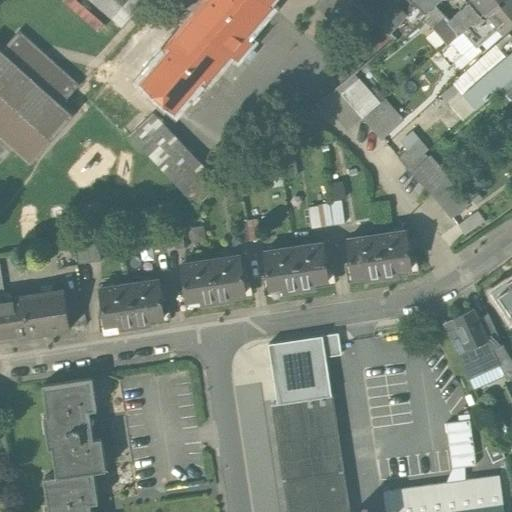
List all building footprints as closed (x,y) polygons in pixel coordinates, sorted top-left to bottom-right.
[(142,4),(136,0),(90,0),(121,27),(142,4)] [(203,0),(165,45),(167,47),(140,79),(175,109),(203,78),(205,80),(230,51),(237,57),(250,41),(244,35),(269,6),(267,3),(262,0),(203,0)] [(366,17),(347,0),(330,0),(320,12),(349,37),(366,17)] [(395,8),(386,0),(351,0),(351,1),(379,26),(395,8)] [(423,0),(422,2),(430,10),(441,0),(441,1),(442,0),(423,0)] [(476,0),(478,2),(474,6),(470,2),(456,14),(442,0),(441,1),(441,0),(430,10),(425,15),(425,16),(424,18),(447,43),(462,30),(496,0),(476,0)] [(511,0),(496,0),(462,30),(467,36),(464,38),(467,41),(492,19),(504,32),(511,25),(511,0)] [(19,34),(1,53),(0,52),(0,160),(13,146),(31,161),(72,116),(60,105),(78,86),(19,34)] [(511,37),(511,38),(509,34),(496,46),(506,58),(464,96),(451,107),(462,119),(496,90),(511,75),(511,37)] [(496,46),(453,84),(464,96),(506,58),(496,46)] [(511,75),(496,90),(506,102),(511,97),(511,75)] [(379,104),(357,79),(340,94),(362,119),(379,104)] [(379,104),(362,119),(380,140),(401,121),(383,100),(379,104)] [(220,183),(152,112),(129,135),(196,205),(220,183)] [(420,141),(398,160),(406,169),(427,150),(420,141)] [(429,158),(412,173),(429,192),(445,178),(429,158)] [(445,178),(429,192),(443,210),(460,196),(445,178)] [(336,202),(313,206),(317,227),(348,220),(343,196),(350,195),(347,180),(332,183),(336,202)] [(460,196),(443,210),(451,220),(468,206),(460,196)] [(476,211),(457,225),(464,235),(483,221),(476,211)] [(406,229),(346,238),(352,275),(366,273),(367,279),(398,275),(397,268),(412,266),(406,229)] [(323,242),(264,251),(270,288),(283,286),(284,292),(316,287),(315,281),(329,279),(323,242)] [(88,254),(78,255),(81,274),(91,273),(88,254)] [(240,255),(181,264),(187,301),(201,299),(202,305),(233,300),(232,294),(246,292),(240,255)] [(511,276),(491,292),(511,321),(511,320),(511,276)] [(159,279),(99,288),(105,326),(120,323),(120,329),(152,325),(151,319),(165,316),(159,279)] [(71,329),(65,290),(24,296),(30,335),(71,329)] [(0,339),(30,335),(24,296),(0,299),(0,339)] [(478,318),(474,309),(453,319),(455,322),(445,326),(467,376),(498,362),(477,318),(478,318)] [(478,318),(477,318),(498,362),(503,373),(511,368),(511,358),(501,341),(488,314),(478,318)] [(503,511),(498,475),(383,492),(385,511),(348,511),(326,357),(341,355),(338,334),(269,344),(277,403),(273,404),(288,511),(503,511)] [(92,378),(45,385),(49,415),(45,416),(50,447),(54,446),(58,477),(93,472),(105,470),(100,438),(93,439),(88,409),(96,408),(92,378)] [(478,464),(477,421),(463,422),(463,441),(454,441),(454,464),(478,464)] [(58,477),(46,478),(50,508),(46,509),(46,511),(90,511),(89,503),(98,501),(93,472),(58,477)]
